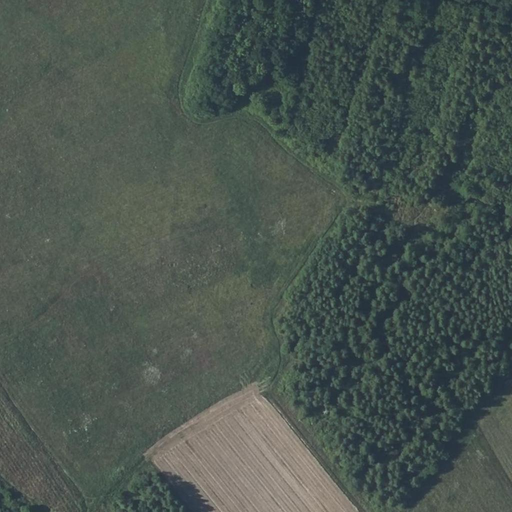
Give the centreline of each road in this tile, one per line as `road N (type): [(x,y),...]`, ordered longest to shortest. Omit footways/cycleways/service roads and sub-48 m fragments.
road 1 (track): [(511,218),(444,190),(411,228),(349,200),(270,320),(284,357),(265,391),(141,463),(99,511)]
road 2 (track): [(0,385),(95,511)]
road 3 (track): [(265,391),(364,511)]
